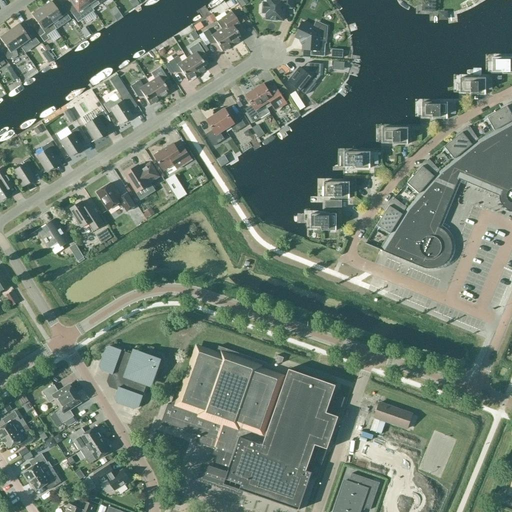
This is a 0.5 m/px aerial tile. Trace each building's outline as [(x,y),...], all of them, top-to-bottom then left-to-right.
[(77,22),(93,11),(92,9),(85,0),(68,0),(72,5),(67,8),(77,22)] [(85,0),(92,9),(99,4),(104,0),(85,0)] [(291,8),(291,0),(267,0),(267,3),(265,3),(263,4),(263,11),(264,13),(267,13),(266,19),(271,20),(272,21),(276,21),(278,20),(283,20),(284,7),(291,8)] [(51,23),(52,23),(57,19),(60,22),(63,20),(68,16),(61,7),(56,10),(50,1),(41,8),(51,23)] [(243,14),(238,7),(233,10),(238,17),(243,14)] [(56,29),(52,23),(51,23),(41,8),(31,15),(37,23),(32,27),(43,42),(48,39),(46,36),(56,29)] [(221,29),(231,46),(241,40),(233,28),(239,24),(231,12),(225,15),(216,21),(221,29)] [(206,18),(210,24),(215,21),(211,14),(206,18)] [(314,28),(302,22),(295,37),(301,40),(300,40),(302,44),(303,43),(303,50),(311,50),(310,56),(324,57),(325,44),(319,43),(320,38),(326,38),(326,27),(316,23),(314,28)] [(18,24),(8,31),(19,46),(29,39),(31,43),(36,39),(29,29),(24,33),(18,24)] [(231,46),(221,29),(211,35),(207,29),(202,33),(209,43),(214,40),(222,52),(231,46)] [(19,46),(8,31),(0,36),(0,39),(5,46),(0,49),(7,59),(10,57),(12,60),(17,56),(15,49),(19,46)] [(192,55),(186,58),(197,75),(207,69),(199,57),(204,54),(197,43),(188,49),(192,55)] [(332,57),(344,57),(344,49),(332,48),(332,57)] [(197,75),(186,58),(181,62),(177,56),(173,59),(167,62),(174,73),(180,69),(187,81),(197,75)] [(511,57),(492,57),(492,72),(511,72),(511,57)] [(339,62),(331,61),(330,67),(331,67),(331,69),(338,70),(339,62)] [(320,76),(321,72),(321,64),(307,63),(307,71),(306,72),(300,68),(289,81),(300,91),(311,77),(316,81),(320,76)] [(148,82),(159,99),(169,93),(161,81),(166,78),(160,67),(150,73),(154,79),(148,82)] [(485,78),(460,78),(460,93),(484,93),(484,94),(485,94),(485,78)] [(149,105),(159,99),(148,82),(143,86),(139,80),(130,86),(136,97),(142,93),(149,105)] [(264,83),(254,89),(267,109),(272,106),(275,109),(286,102),(278,91),(275,85),(268,89),(264,83)] [(125,88),(117,93),(121,99),(125,96),(128,94),(125,88)] [(267,109),(254,89),(245,95),(253,107),(246,111),(253,123),(260,119),(258,115),(267,109)] [(299,110),(305,107),(295,92),(290,95),(299,110)] [(133,108),(125,96),(121,99),(120,99),(118,99),(114,101),(109,100),(103,104),(109,113),(112,111),(120,123),(116,126),(131,117),(128,111),(133,108)] [(511,102),(495,112),(495,110),(494,111),(495,112),(487,117),(494,130),(478,139),(469,126),(452,140),(451,139),(450,140),(451,141),(444,147),(454,158),(439,170),(429,159),(414,176),(412,175),(413,176),(407,183),(418,193),(406,207),(394,198),(382,217),(380,216),(380,217),(382,218),(377,225),(389,233),(380,249),(365,243),(365,244),(379,249),(382,251),(422,267),(424,268),(426,268),(428,269),(431,269),(434,268),(437,268),(439,267),(441,266),(443,265),(445,263),(447,261),(448,259),(450,256),(451,253),(451,251),(452,248),(452,245),(451,242),(450,239),(449,236),(447,234),(445,232),(444,230),(443,229),(441,228),(439,227),(461,174),(499,191),(498,193),(498,196),(499,199),(500,201),(501,204),(502,205),(503,206),(505,208),(507,209),(509,210),(511,211),(511,210),(511,102)] [(447,102),(422,102),(422,117),(446,117),(446,119),(447,119),(447,114),(455,114),(455,102),(447,102)] [(225,108),(215,114),(225,130),(230,126),(234,133),(245,126),(239,116),(232,120),(225,108)] [(74,118),(70,112),(65,116),(69,121),(74,118)] [(108,124),(100,112),(95,115),(96,117),(85,124),(95,140),(90,142),(91,143),(106,133),(103,128),(108,124)] [(225,130),(215,114),(206,120),(213,132),(207,136),(213,146),(224,139),(220,133),(225,130)] [(42,131),(39,125),(33,129),(37,135),(42,131)] [(84,140),(76,127),(69,131),(71,134),(60,140),(69,156),(65,158),(65,159),(81,149),(78,144),(84,140)] [(408,127),(383,127),(383,142),(407,142),(407,144),(408,144),(408,127)] [(59,155),(50,142),(41,148),(43,151),(36,155),(46,171),(42,173),(42,174),(57,164),(54,159),(59,155)] [(173,143),(155,155),(164,170),(174,164),(177,169),(192,160),(182,145),(176,148),(173,143)] [(370,152),(345,152),(345,166),(369,166),(369,168),(370,168),(370,152)] [(229,162),(225,156),(218,160),(222,167),(229,162)] [(36,171),(28,158),(22,162),(24,164),(13,171),(22,186),(18,188),(18,189),(34,179),(30,174),(36,171)] [(139,165),(125,174),(136,193),(150,184),(150,183),(159,177),(150,162),(141,169),(139,165)] [(201,171),(197,165),(192,168),(196,175),(201,171)] [(12,185),(5,173),(0,175),(0,200),(10,194),(7,189),(12,185)] [(177,201),(187,195),(175,175),(165,181),(177,201)] [(349,182),(324,182),(324,197),(348,197),(348,198),(349,198),(349,182)] [(120,197),(111,183),(96,192),(108,210),(121,202),(127,212),(136,206),(127,192),(120,197)] [(90,216),(81,202),(70,209),(74,215),(73,216),(72,218),(75,222),(77,222),(78,222),(82,227),(89,223),(94,231),(104,224),(96,212),(90,216)] [(336,230),(336,214),(311,214),(311,229),(335,229),(335,230),(336,230)] [(64,234),(54,219),(28,235),(29,236),(37,230),(41,236),(41,237),(48,249),(50,248),(53,252),(62,246),(69,242),(68,242),(72,240),(67,232),(64,234)] [(115,236),(109,228),(103,232),(108,240),(115,236)] [(83,255),(76,245),(71,248),(78,259),(83,255)] [(19,301),(13,290),(6,295),(12,305),(19,301)] [(151,356),(138,351),(132,354),(109,346),(105,348),(99,366),(101,370),(112,374),(110,379),(113,386),(118,388),(114,399),(116,403),(134,409),(138,407),(146,385),(152,382),(157,369),(163,366),(165,361),(162,355),(157,353),(151,356)] [(242,491),(278,503),(299,510),(312,473),(317,475),(316,478),(317,478),(345,398),(333,394),(336,386),(334,385),(334,386),(324,382),(325,379),(302,371),(301,374),(291,371),(291,370),(289,369),(285,380),(281,378),(282,377),(263,371),(266,363),(219,346),(216,354),(197,348),(182,392),(176,390),(171,405),(168,404),(160,424),(166,426),(166,424),(198,435),(196,442),(214,448),(212,454),(216,456),(213,466),(202,463),(196,480),(241,495),(242,491)] [(58,404),(75,393),(70,385),(58,392),(54,385),(42,392),(49,403),(55,399),(58,404)] [(80,402),(75,393),(58,404),(61,409),(56,413),(62,424),(74,416),(69,409),(80,402)] [(375,418),(371,430),(382,434),(386,422),(407,429),(412,414),(379,403),(374,418),(375,418)] [(0,437),(2,440),(3,440),(17,430),(16,430),(13,425),(20,421),(14,411),(5,418),(8,423),(0,427),(0,437)] [(80,450),(100,436),(95,427),(82,435),(79,430),(69,436),(75,445),(78,451),(80,450)] [(17,430),(3,440),(9,449),(21,441),(24,446),(34,440),(28,430),(21,435),(18,429),(16,430),(17,430)] [(100,436),(80,450),(83,455),(89,464),(111,450),(102,435),(100,436)] [(33,457),(30,452),(22,457),(25,462),(33,457)] [(29,483),(30,482),(44,473),(43,472),(40,467),(47,463),(41,454),(32,460),(35,465),(23,473),(29,483)] [(130,481),(122,470),(115,475),(109,464),(93,475),(96,480),(99,485),(101,484),(104,490),(106,491),(108,493),(111,493),(113,492),(114,491),(115,490),(130,481)] [(44,473),(30,482),(36,491),(48,483),(51,488),(61,482),(55,472),(48,477),(45,472),(43,472),(44,473)] [(370,510),(379,483),(351,473),(348,482),(344,481),(333,511),(359,511),(361,507),(370,510)] [(101,501),(87,496),(85,500),(99,505),(101,501)] [(93,511),(96,506),(83,501),(80,508),(68,504),(65,511),(93,511)]
